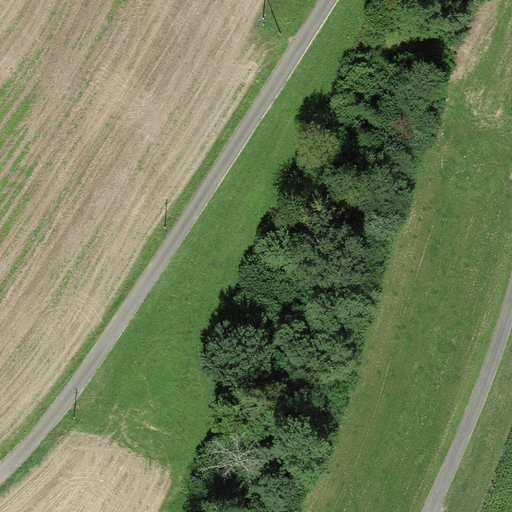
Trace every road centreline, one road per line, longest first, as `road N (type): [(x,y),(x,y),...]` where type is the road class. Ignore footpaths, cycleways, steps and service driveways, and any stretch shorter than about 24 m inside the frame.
road 1 (unclassified): [(326,0),(147,277),(25,450),(0,470)]
road 2 (track): [(432,511),(490,364),(511,280)]
